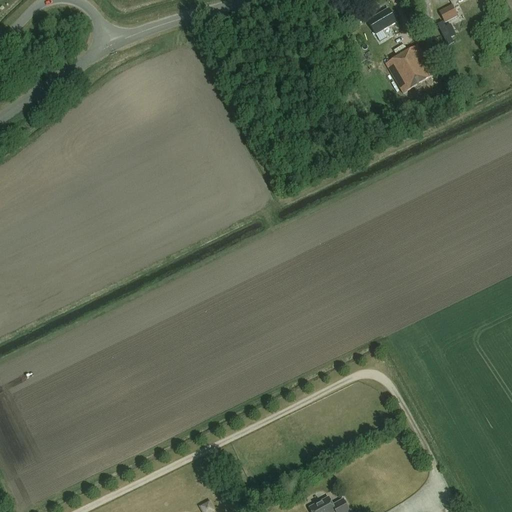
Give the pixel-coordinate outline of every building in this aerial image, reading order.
[(444,24),(457,17),(451,6),(438,12),(444,24)] [(375,36),(396,24),(388,10),(367,23),(375,36)] [(355,66),(365,61),(354,39),(343,45),(355,66)] [(417,46),(384,66),(402,96),(435,76),(417,46)] [(328,499),(309,509),(310,511),(349,511),(343,501),(333,507),(328,499)] [(200,511),(214,511),(209,502),(199,508),(200,511)]
